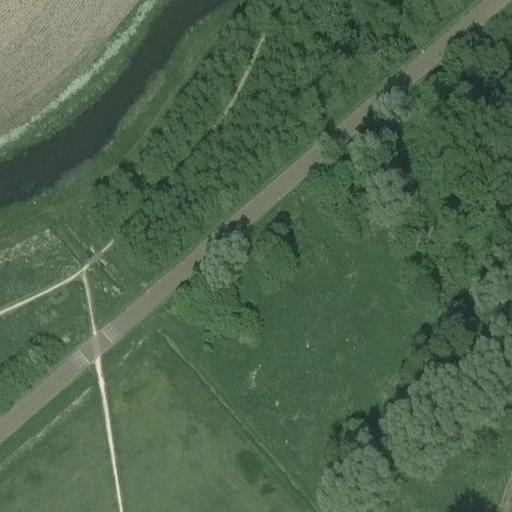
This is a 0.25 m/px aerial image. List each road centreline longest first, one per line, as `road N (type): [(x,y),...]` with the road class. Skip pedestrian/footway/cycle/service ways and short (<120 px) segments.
road 1 (unclassified): [(0,435),(498,0)]
road 2 (track): [(0,223),(55,201),(120,158),(201,37),(247,0)]
